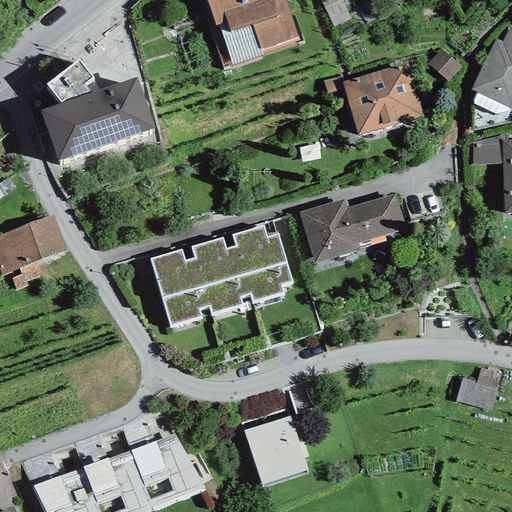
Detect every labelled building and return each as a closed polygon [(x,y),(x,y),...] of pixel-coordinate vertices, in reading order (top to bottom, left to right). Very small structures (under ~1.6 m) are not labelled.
[(209,25),(224,68),(303,42),(294,16),(291,17),(284,0),(206,0),(215,24),(209,25)] [(502,41),(496,38),(471,89),(511,109),(511,26),(510,26),(502,41)] [(448,83),(461,67),(441,49),(427,65),(448,83)] [(58,161),(155,128),(137,77),(91,93),(83,85),(92,78),(78,60),(46,84),(61,103),(40,110),(58,161)] [(344,81),(342,82),(344,88),(358,136),(422,117),(407,63),(344,81)] [(328,94),(344,88),(342,82),(344,81),(342,75),(324,81),(328,94)] [(472,166),(502,164),(502,141),(507,141),(507,135),(472,143),(472,166)] [(502,164),(504,213),(511,213),(511,140),(507,141),(502,141),(502,164)] [(344,199),(299,212),(314,263),(359,250),(357,244),(406,228),(395,193),(347,208),(344,199)] [(53,215),(0,235),(0,272),(1,275),(19,269),(35,263),(67,251),(53,215)] [(181,247),(148,257),(170,328),(201,319),(198,309),(209,306),(212,316),(241,307),(238,297),(250,293),(253,303),(283,294),(279,284),(292,280),(277,233),(267,236),(263,224),(232,234),(235,245),(225,248),(221,236),(190,245),(193,257),(184,260),(181,247)] [(41,277),(35,263),(19,269),(22,275),(12,279),(16,291),(27,286),(26,283),(41,277)] [(491,410),(500,373),(479,368),(475,382),(461,378),(455,402),(491,410)] [(290,415),(244,431),(262,485),(308,470),(290,415)] [(174,434),(130,451),(150,508),(204,488),(174,434)] [(149,511),(152,511),(150,508),(130,451),(108,459),(107,458),(82,467),(98,511),(149,511)] [(44,511),(98,511),(82,467),(32,486),(44,511)]
